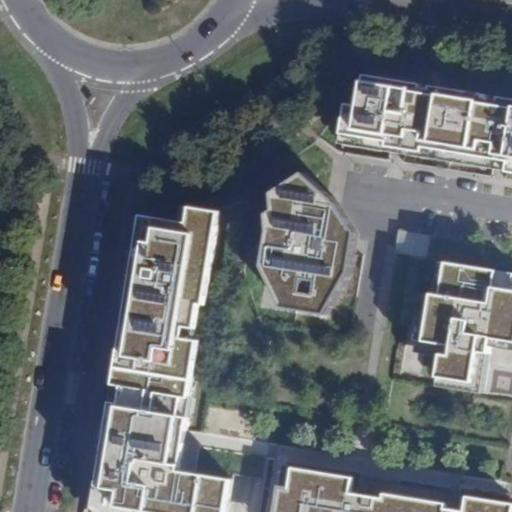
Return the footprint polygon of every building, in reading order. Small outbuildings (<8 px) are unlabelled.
[(422,84),(365,74),(359,106),(347,105),(341,146),(511,174),(511,98),(501,97),(500,103),(488,101),(489,96),(432,86),(431,91),(421,90),(422,84)] [(306,173),(275,193),(276,211),(268,215),(271,233),(266,267),(286,308),(331,316),(354,271),(361,234),(341,203),(306,173)] [(230,511),(235,478),(183,470),(192,417),(183,415),(186,397),(192,398),(201,340),(186,338),(187,326),(198,328),(202,304),(207,304),(222,210),(192,206),(189,221),(142,214),(140,228),(149,230),(147,243),(138,241),(133,274),(142,275),(140,286),(131,285),(122,344),(131,346),(127,367),(118,366),(116,383),(125,385),(122,402),(113,401),(110,417),(120,419),(116,437),(108,436),(101,477),(106,478),(102,500),(110,501),(107,511),(230,511)] [(501,271),(449,262),(445,295),(435,294),(426,342),(445,345),(441,378),(477,385),(482,355),(492,357),(494,341),(511,343),(511,291),(498,289),(501,271)] [(511,511),(511,501),(471,495),(469,510),(450,507),(451,502),(388,492),(387,497),(355,491),(357,476),(297,466),(293,487),(284,486),(279,511),(511,511)]
